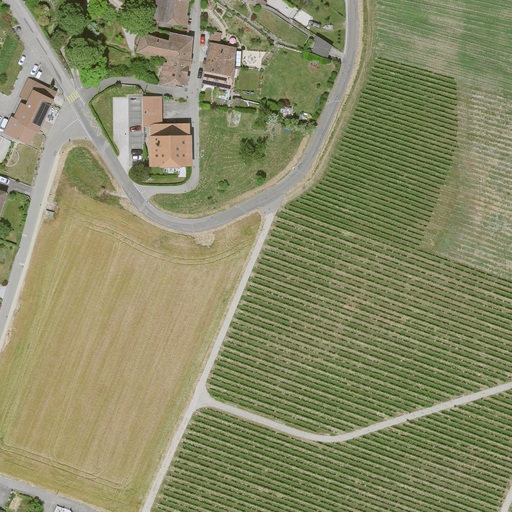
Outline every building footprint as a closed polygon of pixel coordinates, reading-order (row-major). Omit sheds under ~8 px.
[(192,0),(152,0),(150,28),(190,31),(192,0)] [(171,42),(142,38),(139,57),(164,61),(161,86),(186,89),(193,39),(172,36),(171,42)] [(317,36),(311,52),(328,57),(333,41),(317,36)] [(240,48),(212,43),(204,89),(232,93),(240,48)] [(60,94),(32,81),(23,100),(27,102),(17,121),(25,125),(17,140),(28,146),(35,132),(41,134),(60,94)] [(165,97),(142,98),(142,129),(152,128),(166,128),(165,97)] [(166,128),(152,128),(153,171),(190,170),(189,128),(166,128)]
